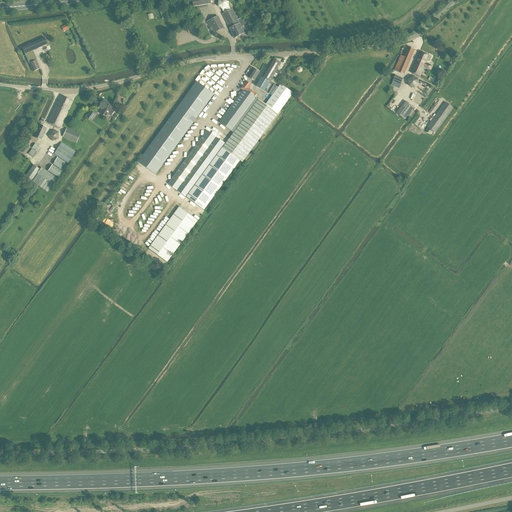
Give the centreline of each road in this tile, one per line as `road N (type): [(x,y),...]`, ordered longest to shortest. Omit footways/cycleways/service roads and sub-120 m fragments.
road 1 (unclassified): [(0,453),(225,444),(511,408)]
road 2 (motorway): [(511,440),(258,473),(0,483)]
road 3 (unclassified): [(455,0),(415,36),(385,45),(207,58),(67,91),(0,84)]
road 4 (motorway): [(276,511),(511,471)]
